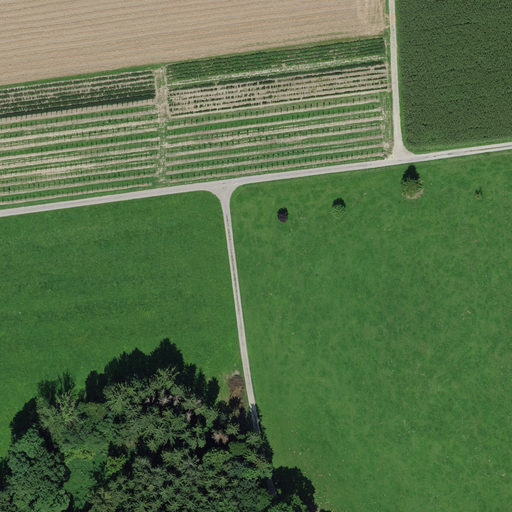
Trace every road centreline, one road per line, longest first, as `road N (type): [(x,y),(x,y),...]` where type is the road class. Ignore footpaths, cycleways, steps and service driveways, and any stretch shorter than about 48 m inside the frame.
road 1 (track): [(511,147),(0,214)]
road 2 (track): [(223,183),(259,474),(281,511)]
road 3 (track): [(400,161),(392,0)]
